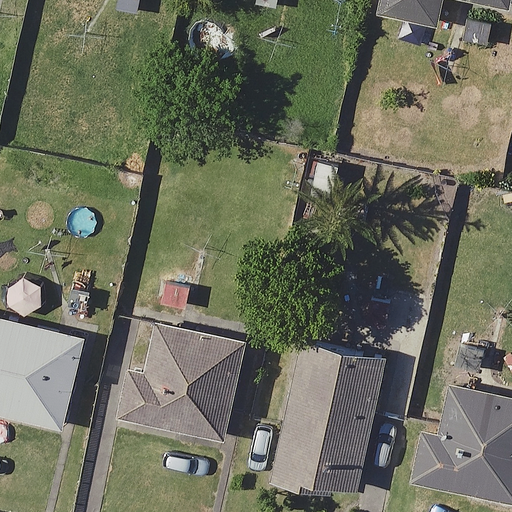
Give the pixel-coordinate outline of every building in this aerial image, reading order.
[(372,0),(371,5),(429,18),(433,0),(372,0)] [(0,405),(54,419),(90,276),(9,255),(0,291),(0,405)] [(192,274),(156,267),(150,297),(185,304),(192,274)] [(239,327),(150,307),(138,360),(126,358),(115,407),(215,430),(239,327)] [(377,350),(293,331),(263,467),(347,485),(377,350)] [(420,421),(409,476),(511,496),(511,394),(442,381),(434,424),(420,421)]
